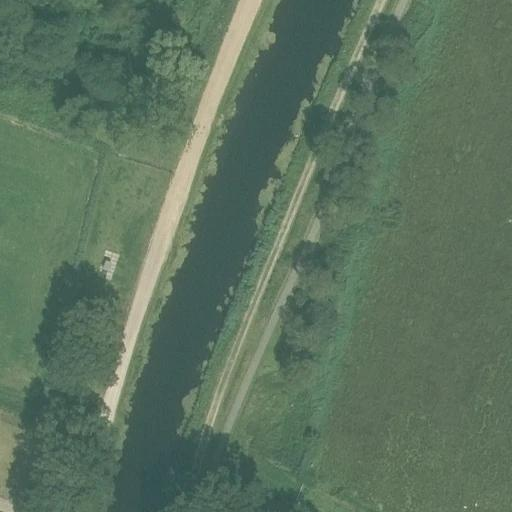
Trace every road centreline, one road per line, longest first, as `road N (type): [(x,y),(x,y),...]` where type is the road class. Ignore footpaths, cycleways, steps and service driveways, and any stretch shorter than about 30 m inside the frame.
road 1 (track): [(181,511),(216,389),(382,0)]
road 2 (track): [(88,511),(117,369),(175,170),(246,0)]
